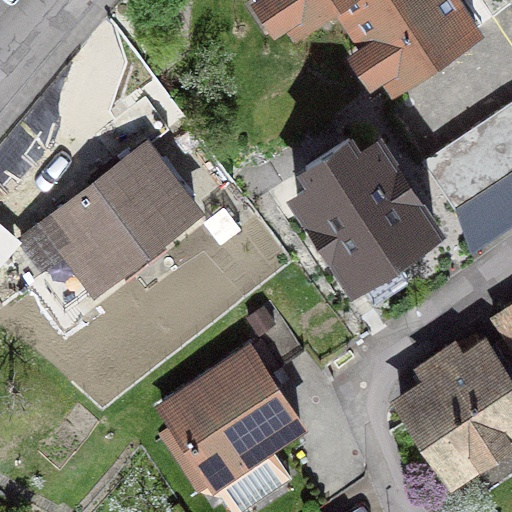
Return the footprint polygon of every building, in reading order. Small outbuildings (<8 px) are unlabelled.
[(276,0),(295,28),(336,0),(393,84),(476,27),(457,0),(276,0)] [(511,170),(511,98),(421,160),(455,210),(511,170)] [(434,225),(377,139),(358,152),(348,137),(305,166),(315,181),(296,194),(353,279),(434,225)] [(195,209),(144,143),(120,162),(116,156),(94,173),(98,179),(46,219),(96,285),(195,209)] [(260,339),(162,406),(234,511),(235,511),(290,476),(268,443),(300,422),(265,371),(303,349),(269,299),(245,316),(260,339)] [(511,302),(493,315),(511,343),(511,302)] [(428,380),(400,399),(451,474),(511,432),(511,385),(477,334),(458,347),(454,341),(418,365),(428,380)]
